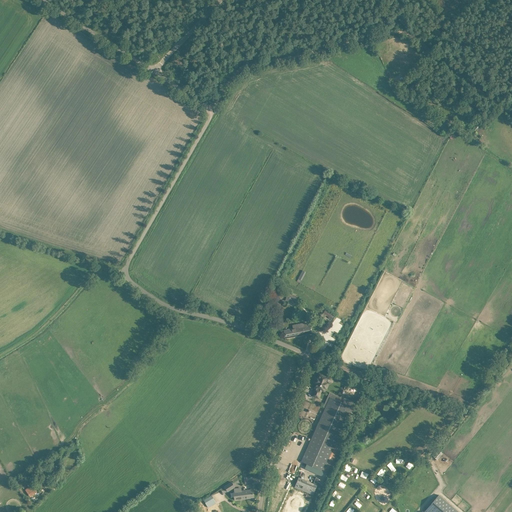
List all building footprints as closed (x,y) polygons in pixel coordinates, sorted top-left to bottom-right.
[(409,86),(411,84),(407,80),(405,82),(399,87),(402,92),(409,86)] [(481,129),(476,125),(472,130),(477,134),(481,129)] [(285,301),(295,303),(297,297),(287,295),(285,301)] [(326,309),(323,313),(329,317),(329,318),(331,319),(334,315),(326,309)] [(284,330),(284,333),(285,338),(312,333),(311,325),(304,327),(303,324),(297,325),(297,328),(284,330)] [(312,396),(319,398),(322,389),(324,390),(325,388),(324,388),(326,382),(329,383),(330,383),(331,382),(332,381),(332,380),(331,379),(330,378),(319,374),(318,379),(317,378),(315,382),(317,383),(315,387),(312,396)] [(318,425),(305,452),(311,455),(307,464),(323,471),(352,407),(353,404),(344,400),(343,403),(340,402),(330,397),(325,409),(318,425)] [(288,443),(286,442),(284,447),(290,449),(291,446),(292,446),(295,437),(291,436),(288,443)] [(323,473),(306,466),(304,470),(321,477),(323,473)] [(380,469),(376,474),(381,477),(385,473),(380,469)] [(296,472),(279,511),(306,511),(320,482),(296,472)] [(235,487),(231,482),(224,486),(228,492),(235,487)] [(32,485),(25,489),(30,496),(36,491),(32,485)] [(247,498),(246,490),(240,491),(239,488),(234,489),(235,492),(234,492),(235,500),(247,498)] [(212,495),(204,500),(208,508),(216,503),(212,495)] [(458,511),(438,495),(424,511),(425,511),(458,511)]
